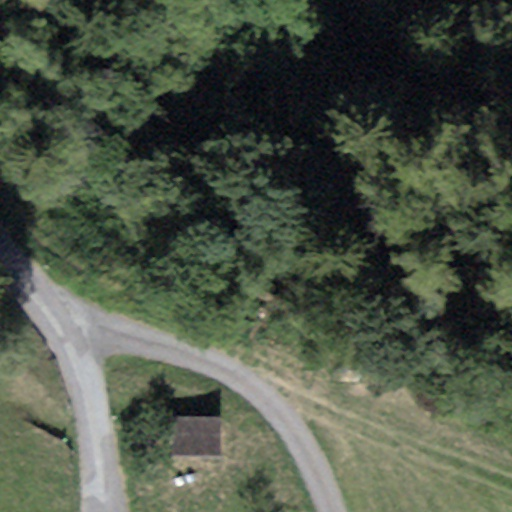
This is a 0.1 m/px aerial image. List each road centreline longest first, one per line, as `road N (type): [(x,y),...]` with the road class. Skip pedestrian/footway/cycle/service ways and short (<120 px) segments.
road 1 (residential): [(323,511),(304,463),(260,401),(234,380),(193,358),(90,333),(63,343)]
road 2 (tertiary): [(63,343),(100,511)]
